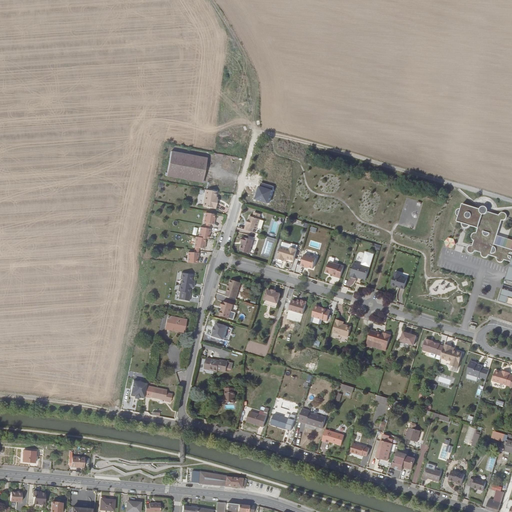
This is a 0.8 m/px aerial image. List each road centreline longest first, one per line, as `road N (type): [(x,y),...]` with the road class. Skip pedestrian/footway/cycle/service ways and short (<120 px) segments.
road 1 (residential): [(479,511),(181,419),(220,257)]
road 2 (track): [(511,202),(267,133),(249,150),(238,194)]
road 3 (residential): [(220,257),(483,338)]
road 4 (track): [(0,395),(181,419)]
road 5 (tertiary): [(0,472),(178,490)]
road 6 (tertiary): [(178,490),(296,511)]
